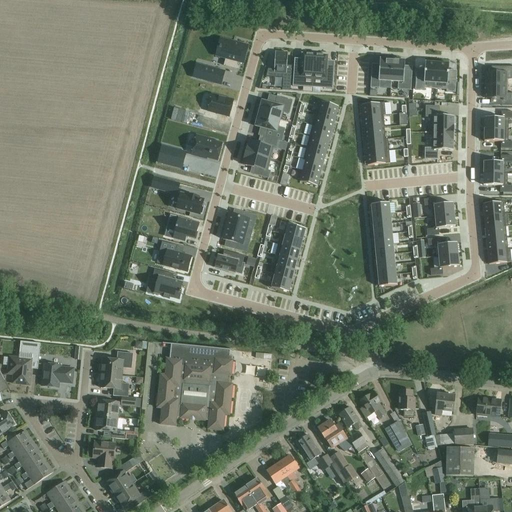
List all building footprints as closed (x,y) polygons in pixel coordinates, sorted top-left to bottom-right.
[(223,40),(218,56),(226,58),(224,66),(239,70),(241,62),(243,63),(248,47),(223,40)] [(268,69),(266,77),(283,78),(282,91),(290,91),(292,66),(287,66),(288,53),(275,52),(274,70),(268,69)] [(294,68),(293,87),(312,88),(315,55),(302,54),(301,59),(301,68),(294,68)] [(315,55),(312,88),(332,89),(334,70),(327,70),(327,61),(328,57),(328,56),(315,55)] [(371,75),(371,88),(379,88),(380,81),(391,82),(393,58),(385,58),(385,60),(380,59),(379,65),(379,76),(371,75)] [(393,58),(391,82),(398,82),(398,90),(411,90),(411,78),(404,77),(405,66),(405,61),(400,61),(400,59),(393,58)] [(424,79),(423,89),(424,89),(435,89),(437,63),(425,62),(425,69),(424,79)] [(437,63),(435,89),(446,90),(446,92),(455,93),(456,80),(448,80),(449,71),(449,64),(437,63)] [(485,73),(485,86),(507,86),(507,79),(511,79),(511,66),(501,67),(501,74),(485,73)] [(204,67),(200,79),(221,85),(224,72),(204,67)] [(416,78),(415,90),(424,91),(424,89),(423,89),(424,79),(416,78)] [(485,86),(485,98),(501,99),(501,106),(511,105),(511,93),(506,94),(507,86),(485,86)] [(212,95),(208,111),(229,117),(233,100),(212,95)] [(259,106),(257,114),(280,120),(282,112),(289,114),(292,102),(276,97),(274,105),(267,103),(262,101),(261,106),(259,106)] [(319,101),(316,113),(335,118),(338,107),(319,101)] [(384,103),(362,105),(363,118),(383,116),(385,116),(384,103)] [(426,107),(426,117),(434,117),(433,133),(454,134),(454,127),(453,127),(454,117),(438,116),(438,107),(426,107)] [(316,113),(312,125),(332,130),(335,118),(316,113)] [(257,114),(255,121),(257,122),(255,126),(260,128),(267,130),(265,137),(279,141),(281,142),(285,129),(278,127),(280,120),(257,114)] [(383,116),(363,118),(364,130),(384,128),(383,116)] [(485,118),(484,130),(508,130),(508,119),(508,118),(501,118),(485,118)] [(312,125),(309,137),(329,142),(332,130),(312,125)] [(384,128),(364,130),(365,141),(385,140),(385,139),(384,128)] [(484,130),(484,142),(501,142),(508,142),(508,130),(484,130)] [(425,149),(425,159),(437,160),(438,150),(453,150),(453,140),(454,140),(454,134),(433,133),(433,149),(425,149)] [(197,136),(192,155),(204,158),(205,157),(217,160),(222,144),(214,142),(214,140),(197,136)] [(248,147),(246,153),(270,160),(273,149),(277,150),(279,141),(265,137),(263,136),(260,145),(258,144),(250,142),(248,148),(248,147)] [(309,137),(306,149),(326,154),(329,142),(309,137)] [(385,140),(365,141),(366,153),(389,151),(388,139),(385,139),(385,140)] [(162,147),(158,162),(181,168),(186,153),(162,147)] [(306,149),(303,160),(305,161),(323,166),(326,154),(306,149)] [(389,151),(366,153),(367,166),(390,164),(389,151)] [(245,160),(244,165),(252,167),(255,168),(253,175),(268,179),(270,171),(268,171),(270,160),(246,153),(244,159),(245,160)] [(305,161),(303,171),(320,176),(323,166),(305,161)] [(484,162),(484,174),(505,174),(505,163),(505,162),(500,162),(484,162)] [(303,171),(300,182),(317,186),(320,176),(303,171)] [(484,174),(483,186),(500,186),(507,186),(507,174),(505,174),(484,174)] [(154,178),(151,187),(177,194),(179,184),(154,178)] [(181,195),(177,209),(200,215),(200,214),(202,215),(204,208),(202,207),(204,201),(199,199),(199,198),(188,195),(188,197),(181,195)] [(503,202),(483,204),(484,217),(504,215),(504,214),(503,202)] [(389,203),(371,205),(372,216),(390,214),(389,203)] [(436,205),(431,205),(432,206),(433,217),(454,215),(453,203),(436,205)] [(226,221),(225,228),(246,234),(248,227),(254,228),(257,217),(245,214),(243,220),(229,217),(228,222),(226,221)] [(390,214),(372,216),(373,226),(391,224),(390,214)] [(504,215),(484,217),(485,229),(506,227),(508,227),(507,214),(504,214),(504,215)] [(171,216),(168,227),(176,229),(173,238),(184,241),(186,237),(196,239),(197,234),(196,234),(199,224),(184,220),(184,219),(170,215),(170,216),(171,216)] [(454,215),(433,217),(434,229),(438,229),(455,227),(454,215)] [(286,224),(283,236),(285,236),(302,240),(305,229),(286,224)] [(391,224),(373,226),(374,236),(392,234),(391,224)] [(506,227),(485,229),(487,240),(507,238),(506,227)] [(225,228),(223,235),(224,235),(223,240),(237,244),(235,250),(246,253),(250,242),(244,240),(246,234),(225,228)] [(392,234),(374,236),(375,246),(393,244),(392,235),(392,234)] [(283,246),(282,246),(300,251),(302,240),(285,236),(283,246)] [(507,238),(487,240),(488,252),(508,250),(507,238)] [(162,242),(160,251),(160,252),(167,253),(164,265),(164,266),(187,272),(191,257),(182,255),(175,253),(177,247),(177,246),(162,242)] [(440,245),(438,245),(439,257),(458,256),(457,243),(440,245)] [(278,244),(275,256),(277,256),(297,261),(300,251),(282,246),(283,246),(278,244)] [(393,244),(375,246),(376,256),(394,255),(393,244)] [(508,250),(488,252),(489,265),(511,263),(511,262),(510,251),(510,250),(508,250)] [(219,256),(215,268),(222,270),(222,271),(228,272),(235,273),(236,267),(241,268),(244,256),(224,251),(222,257),(219,256)] [(394,255),(376,256),(377,266),(395,265),(394,255)] [(277,256),(274,267),(277,267),(294,272),(297,261),(277,256)] [(458,256),(439,257),(440,269),(442,269),(459,267),(458,256)] [(395,265),(377,266),(378,277),(396,275),(395,265)] [(274,277),(291,282),(294,272),(277,267),(274,277)] [(155,270),(152,279),(158,280),(155,293),(164,296),(164,298),(170,299),(171,298),(180,300),(182,292),(180,291),(183,283),(168,279),(170,274),(155,270)] [(396,275),(378,277),(379,287),(397,286),(396,275)] [(272,276),(269,288),(288,293),(291,282),(274,277),(272,276)] [(32,356),(39,357),(41,344),(21,342),(20,354),(32,355),(32,356)] [(170,359),(167,359),(165,375),(160,375),(157,408),(162,409),(160,425),(175,427),(176,418),(180,418),(180,419),(205,421),(209,421),(208,430),(223,431),(225,415),(230,416),(233,385),(230,384),(230,376),(231,376),(233,361),(232,361),(232,356),(233,357),(233,356),(230,356),(230,351),(234,351),(234,350),(163,343),(163,344),(171,345),(170,359)] [(102,374),(122,376),(122,368),(132,369),(133,354),(118,353),(117,361),(103,359),(103,365),(101,366),(100,370),(102,372),(102,374)] [(13,383),(29,385),(31,369),(32,360),(19,359),(14,358),(6,357),(4,357),(3,365),(9,366),(8,374),(14,374),(13,383)] [(256,373),(262,374),(264,363),(258,362),(256,373)] [(72,383),(73,369),(60,368),(60,366),(45,365),(42,386),(58,388),(59,382),(72,383)] [(0,401),(1,401),(0,397),(0,393),(9,389),(0,371),(0,401)] [(113,396),(122,397),(128,398),(129,384),(121,384),(122,376),(102,374),(102,375),(100,376),(99,381),(101,382),(101,388),(114,389),(113,396)] [(399,391),(399,409),(404,409),(404,417),(414,417),(414,408),(413,408),(413,399),(410,399),(410,392),(399,391)] [(374,393),(370,395),(361,401),(365,407),(360,410),(366,419),(375,413),(378,417),(385,413),(382,408),(379,404),(381,403),(374,393)] [(437,395),(435,416),(440,416),(441,412),(453,413),(454,397),(437,395)] [(128,398),(122,397),(122,406),(140,408),(141,399),(128,398)] [(476,415),(499,418),(500,401),(478,399),(476,415)] [(96,416),(118,418),(119,403),(99,401),(98,410),(97,410),(96,416)] [(357,432),(363,428),(350,408),(339,415),(348,428),(353,425),(357,432)] [(0,434),(15,425),(6,412),(0,415),(0,434)] [(430,412),(422,414),(427,437),(425,438),(427,449),(443,445),(440,435),(436,436),(430,412)] [(118,418),(96,416),(96,422),(97,422),(96,431),(112,433),(111,438),(125,440),(126,432),(116,431),(118,418)] [(338,424),(334,427),(330,420),(318,428),(326,441),(332,450),(348,439),(338,424)] [(385,430),(396,450),(397,450),(399,453),(412,446),(405,434),(407,433),(400,421),(385,430)] [(423,425),(415,427),(418,437),(425,435),(423,425)] [(473,429),(454,430),(455,447),(474,445),(473,429)] [(9,457),(32,442),(25,431),(8,443),(6,442),(1,445),(4,449),(9,446),(13,452),(8,455),(9,457)] [(349,439),(358,453),(368,447),(359,432),(349,439)] [(488,446),(511,447),(511,435),(489,434),(488,446)] [(303,439),(297,442),(304,452),(310,462),(306,464),(308,467),(310,470),(315,467),(319,464),(321,468),(323,471),(329,468),(334,465),(331,460),(328,455),(325,456),(323,458),(322,456),(321,454),(320,455),(318,452),(316,449),(317,449),(312,442),(308,435),(303,439)] [(39,452),(32,442),(9,457),(11,460),(16,456),(20,462),(15,466),(16,467),(39,452)] [(98,468),(111,469),(112,460),(113,460),(115,445),(95,443),(93,458),(99,458),(98,468)] [(166,482),(185,471),(177,458),(171,461),(162,446),(145,457),(152,469),(157,466),(166,482)] [(474,477),(474,449),(446,448),(446,476),(474,477)] [(374,455),(396,488),(405,482),(383,449),(374,455)] [(511,451),(499,450),(498,450),(496,464),(511,465),(511,451)] [(336,451),(329,455),(341,473),(348,484),(357,477),(350,467),(348,469),(336,451)] [(46,462),(39,452),(16,467),(18,470),(23,466),(27,472),(22,476),(23,478),(46,462)] [(290,456),(279,464),(291,482),(288,484),(289,486),(290,486),(292,490),(295,488),(296,490),(298,488),(294,481),(297,479),(293,472),(298,469),(290,456)] [(114,496),(132,484),(125,474),(133,468),(129,461),(111,473),(112,473),(118,469),(121,474),(107,483),(112,490),(111,491),(114,496)] [(46,462),(23,478),(24,480),(30,477),(35,485),(53,473),(46,462)] [(291,482),(279,464),(267,472),(275,484),(281,480),(286,488),(289,486),(288,484),(291,482)] [(442,468),(437,469),(433,470),(436,485),(446,482),(442,468)] [(332,472),(336,479),(341,475),(337,469),(332,472)] [(370,472),(363,478),(368,484),(375,478),(370,472)] [(257,479),(245,487),(257,504),(257,505),(255,506),(258,511),(261,510),(262,511),(265,510),(266,511),(260,503),(262,502),(258,496),(265,491),(257,479)] [(448,485),(455,489),(458,482),(451,479),(448,485)] [(10,483),(8,485),(10,488),(13,492),(15,490),(17,488),(15,485),(13,482),(10,483)] [(49,508),(72,493),(65,482),(47,494),(53,502),(47,506),(49,508)] [(132,484),(114,496),(118,502),(119,501),(124,508),(137,499),(141,504),(152,496),(148,490),(139,495),(132,484)] [(406,484),(399,488),(401,499),(409,497),(406,484)] [(0,508),(2,507),(11,501),(8,497),(5,493),(8,491),(11,489),(9,487),(8,485),(5,487),(2,489),(4,490),(0,492),(0,508)] [(245,487),(234,494),(242,506),(243,506),(246,511),(255,506),(257,504),(245,487)] [(295,488),(292,490),(297,497),(302,494),(298,488),(296,490),(295,488)] [(471,490),(470,499),(479,499),(479,490),(471,490)] [(65,511),(79,503),(72,493),(49,508),(50,510),(55,506),(59,511),(65,511)] [(286,495),(279,500),(286,510),(287,510),(292,506),(286,495)] [(443,495),(432,496),(433,509),(433,511),(445,511),(444,505),(443,495)] [(409,497),(401,499),(404,511),(412,511),(411,503),(409,497)] [(486,507),(480,508),(480,511),(492,511),(498,511),(497,499),(486,500),(486,507)] [(230,511),(223,501),(212,509),(213,511),(230,511)] [(480,511),(480,508),(474,508),(473,501),(462,502),(462,511),(480,511)] [(84,511),(79,503),(65,511),(84,511)]
